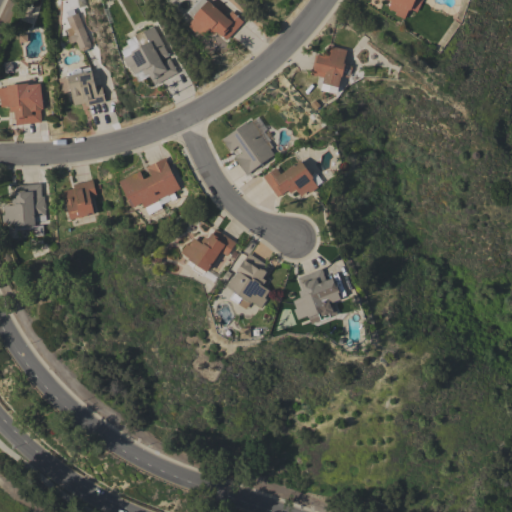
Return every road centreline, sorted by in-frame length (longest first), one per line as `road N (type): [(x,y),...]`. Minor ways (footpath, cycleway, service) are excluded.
road 1 (residential): [(0,153),(85,153),(183,123),(288,48),(320,0)]
road 2 (secondary): [(272,511),(185,481),(104,438),(38,378),(0,322)]
road 3 (residential): [(183,123),(233,211),(292,242)]
road 4 (secondary): [(0,420),(59,473),(130,511)]
